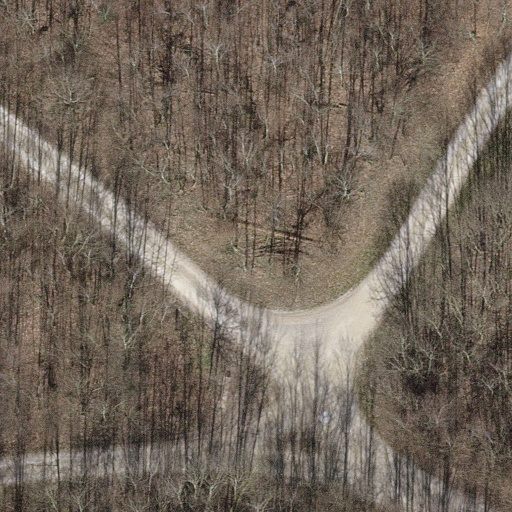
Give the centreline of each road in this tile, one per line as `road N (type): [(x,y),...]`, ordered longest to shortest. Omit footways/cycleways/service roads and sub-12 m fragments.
road 1 (track): [(0,125),(270,344),(319,411)]
road 2 (track): [(319,411),(511,84)]
road 3 (track): [(319,411),(228,454),(0,476)]
road 4 (track): [(319,411),(452,511)]
